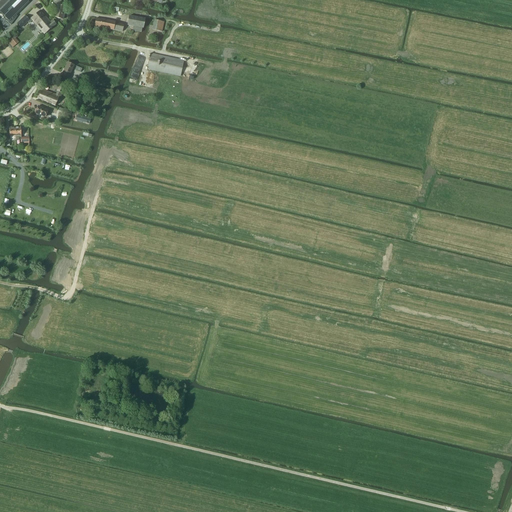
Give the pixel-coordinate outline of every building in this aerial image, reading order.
[(6,21),(10,25),(17,16),(16,15),(29,2),(26,0),(9,0),(10,0),(3,7),(1,9),(0,9),(0,13),(7,20),(6,21)] [(10,0),(9,0),(1,0),(0,1),(0,9),(1,9),(3,7),(10,0)] [(64,10),(65,7),(58,5),(55,17),(63,19),(65,11),(64,10)] [(25,15),(18,23),(22,28),(27,23),(29,24),(33,21),(36,25),(38,23),(41,20),(42,21),(43,20),(42,19),(45,16),(40,11),(39,11),(31,18),(29,19),(25,15)] [(41,20),(38,23),(42,28),(40,30),(44,34),(46,33),(56,24),(52,20),(50,22),(45,16),(42,19),(43,20),(42,21),(41,20)] [(133,27),(142,28),(143,29),(145,19),(129,16),(127,25),(133,27)] [(96,18),(94,29),(100,31),(100,28),(114,30),(122,32),(123,26),(121,23),(96,18)] [(154,20),(152,30),(161,32),(163,22),(154,20)] [(10,40),(6,43),(11,49),(15,45),(13,43),(10,40)] [(150,53),(150,55),(147,70),(180,77),(184,60),(150,53)] [(139,54),(136,63),(143,66),(146,56),(139,54)] [(67,62),(62,74),(69,77),(74,65),(67,62)] [(57,91),(55,95),(59,96),(59,97),(60,97),(62,93),(63,94),(66,86),(59,84),(56,91),(57,91)] [(55,106),(59,97),(59,96),(55,95),(42,89),(38,99),(55,106)] [(45,117),(48,110),(38,106),(35,113),(45,117)] [(90,119),(76,115),(75,120),(89,123),(90,119)] [(30,142),(30,152),(35,152),(35,153),(44,153),(44,151),(45,150),(45,148),(41,148),(40,142),(38,142),(30,142)]
